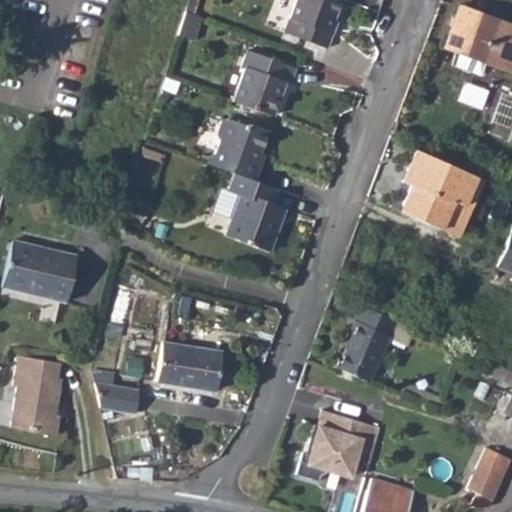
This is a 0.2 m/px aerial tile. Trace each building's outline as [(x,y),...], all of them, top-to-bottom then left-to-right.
[(338,0),(291,0),(282,27),(326,43),(331,27),(329,27),(338,0)] [(484,61),(511,71),(511,25),(459,6),(444,45),(456,50),(453,63),(479,72),(484,61)] [(199,13),(182,7),(175,31),(191,37),(199,13)] [(242,64),(230,96),(271,112),(283,78),(287,80),(292,63),(245,45),(239,63),(242,64)] [(466,80),(459,98),(482,106),(489,88),(466,80)] [(511,92),(507,91),(490,129),(510,137),(511,131),(511,92)] [(208,149),(206,157),(234,167),(253,174),(259,157),(256,156),(266,124),(250,118),(246,121),(226,114),(220,117),(215,129),(218,136),(213,148),(208,149)] [(482,179),(416,149),(406,170),(416,174),(410,185),(402,204),(406,214),(456,237),(482,179)] [(239,188),(225,229),(269,245),(276,227),(274,226),(276,219),(278,220),(285,200),(272,197),(277,182),(253,174),(234,167),(227,184),(239,188)] [(416,174),(406,170),(401,181),(410,185),(416,174)] [(95,215),(67,203),(60,220),(88,232),(95,215)] [(511,223),(511,224),(494,267),(511,273),(511,223)] [(0,271),(0,282),(23,288),(24,280),(62,290),(70,251),(7,238),(0,271)] [(24,280),(23,288),(60,296),(62,290),(24,280)] [(397,319),(361,303),(347,334),(351,336),(338,366),(369,380),(397,319)] [(153,335),(147,374),(208,382),(213,344),(153,335)] [(57,360),(10,349),(6,380),(10,380),(2,420),(48,431),(53,412),(49,411),(57,375),(53,374),(57,360)] [(131,383),(87,376),(93,400),(128,405),(131,383)] [(511,389),(502,410),(511,414),(511,389)] [(368,460),(379,425),(321,408),(316,423),(313,422),(304,450),(301,449),(294,472),(317,479),(318,474),(327,468),(348,474),(353,456),(368,460)] [(468,503),(469,504),(482,506),(488,502),(510,457),(486,446),(467,484),(475,491),(468,503)] [(370,477),(359,511),(405,511),(412,488),(370,477)]
